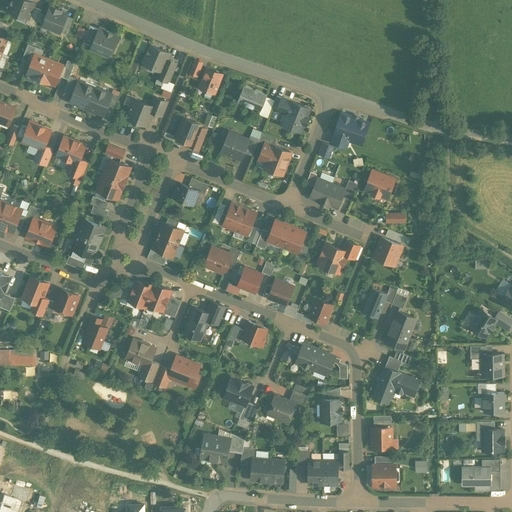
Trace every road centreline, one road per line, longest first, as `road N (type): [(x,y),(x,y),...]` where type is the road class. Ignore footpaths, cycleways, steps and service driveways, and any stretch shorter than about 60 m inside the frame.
road 1 (residential): [(356,503),(355,367),(345,347),(136,263)]
road 2 (residential): [(85,0),(332,94)]
road 3 (residential): [(174,159),(288,206),(332,94)]
road 4 (residential): [(0,87),(151,149)]
road 5 (residential): [(356,503),(212,501)]
road 6 (residential): [(117,269),(93,283),(0,245)]
